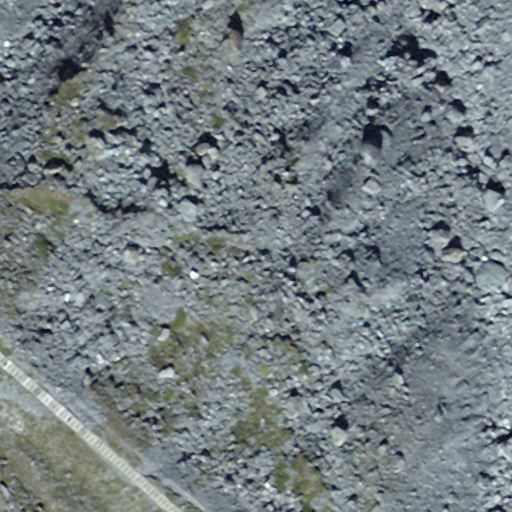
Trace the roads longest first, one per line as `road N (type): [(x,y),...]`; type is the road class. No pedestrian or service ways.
road 1 (track): [(480,379),(279,234),(107,209),(0,157)]
road 2 (track): [(180,511),(0,327)]
